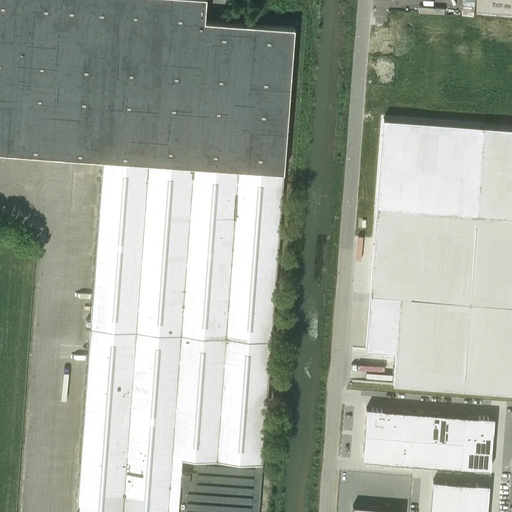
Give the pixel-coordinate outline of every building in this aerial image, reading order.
[(283,171),(294,26),(204,19),(205,0),(0,0),(0,150),(102,158),(75,511),(258,511),(262,463),(283,171)] [(376,118),(357,358),(392,363),(392,383),(511,392),(511,215),(476,213),(483,126),(376,118)] [(511,128),(483,126),(476,213),(511,215),(511,128)] [(494,417),(366,408),(362,459),(490,469),(494,417)] [(486,511),(489,484),(433,480),(430,511),(486,511)]
